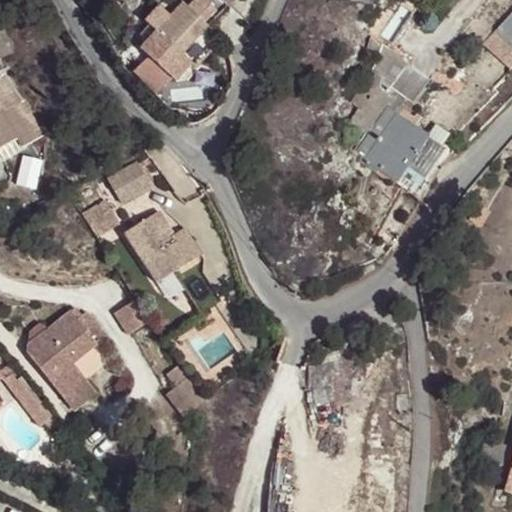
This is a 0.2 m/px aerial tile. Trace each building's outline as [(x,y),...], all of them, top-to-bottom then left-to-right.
[(140,50),(172,79),(189,61),(182,55),(208,27),(203,22),(215,9),(204,0),(192,0),(187,7),(182,3),(164,23),(154,14),(141,28),(151,37),(140,50)] [(511,13),(488,39),(511,63),(511,13)] [(378,56),(382,47),(370,39),(365,54),(378,56)] [(426,182),(447,151),(401,120),(409,109),(405,107),(425,77),(382,47),(378,56),(383,60),(352,104),(361,110),(351,124),(370,137),(359,153),(399,181),(407,170),(426,182)] [(0,79),(0,148),(18,138),(23,146),(42,135),(23,104),(17,108),(0,79)] [(430,186),(451,154),(447,151),(426,182),(430,186)] [(123,205),(152,188),(138,163),(109,180),(123,205)] [(81,212),(94,238),(117,227),(104,201),(81,212)] [(124,235),(157,284),(190,262),(173,236),(175,234),(160,212),(124,235)] [(173,236),(190,262),(203,254),(185,227),(175,234),(173,236)] [(128,304),(115,310),(127,333),(140,326),(128,304)] [(30,355),(75,412),(97,395),(85,379),(72,363),(97,344),(71,312),(30,344),(30,355)] [(109,360),(97,344),(72,363),(85,379),(109,360)] [(53,416),(12,364),(0,373),(0,374),(41,426),(53,416)] [(177,387),(189,378),(178,364),(166,373),(177,387)] [(187,414),(207,399),(191,376),(189,378),(177,387),(167,394),(184,416),(187,414)] [(476,462),(496,464),(499,440),(478,438),(476,462)]
